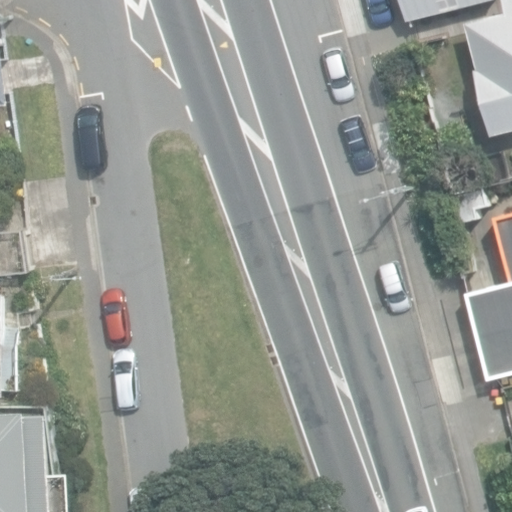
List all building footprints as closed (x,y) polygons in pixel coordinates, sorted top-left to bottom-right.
[(511,131),(511,0),(506,0),(509,12),(471,22),(482,69),(479,69),(495,135),(511,131)] [(0,183),(10,182),(3,129),(0,128),(0,117),(9,117),(0,48),(0,183)] [(472,294),(492,376),(511,371),(511,212),(501,215),(511,255),(511,260),(496,265),(501,287),(472,294)] [(0,235),(0,269),(35,266),(30,232),(0,235)] [(0,396),(7,397),(8,289),(0,288),(0,396)] [(0,511),(73,511),(71,475),(57,475),(54,413),(34,414),(34,411),(0,412),(0,511)]
